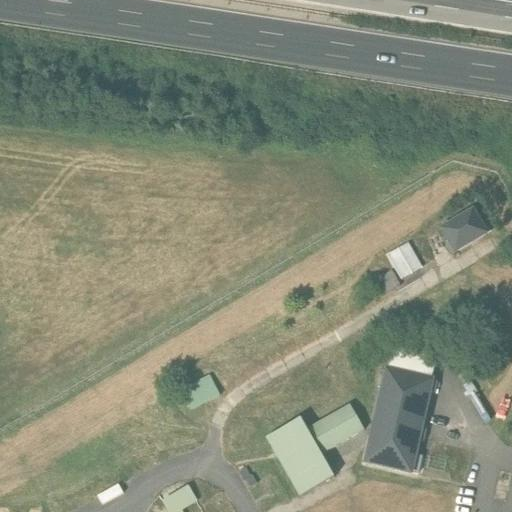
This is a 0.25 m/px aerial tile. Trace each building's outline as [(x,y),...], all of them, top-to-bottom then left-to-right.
[(480,225),(473,213),(442,231),(455,254),(491,233),(485,222),(480,225)] [(399,287),(391,273),(375,283),(383,297),(399,287)] [(387,372),(365,467),(412,477),(434,383),(387,372)] [(217,395),(208,377),(179,392),(188,409),(217,395)] [(477,393),(471,383),(464,388),(470,397),(477,393)] [(490,422),(477,399),(471,402),(485,425),(490,422)] [(349,407),(307,431),(321,455),(363,431),(349,407)] [(301,421),(267,440),(299,497),(333,478),(301,421)] [(245,469),(238,473),(242,480),(243,479),(248,488),(255,484),(250,475),(249,476),(245,469)] [(195,503),(187,489),(163,503),(168,511),(180,511),(181,511),(195,503)]
